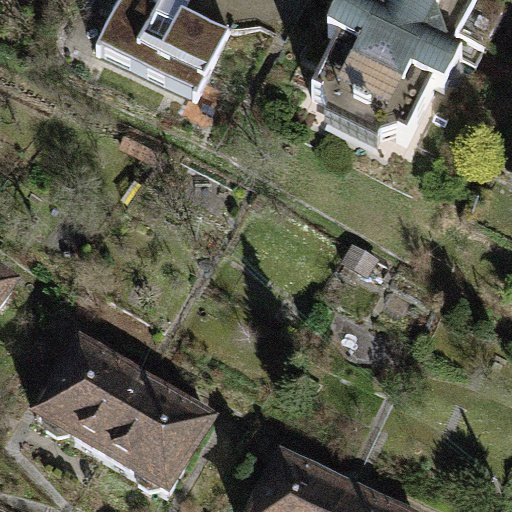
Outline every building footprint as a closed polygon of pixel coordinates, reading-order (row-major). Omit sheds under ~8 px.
[(162,0),(155,0),(155,2),(151,0),(121,0),(120,2),(116,0),(108,0),(101,15),(111,19),(96,51),(195,99),(227,34),(181,11),(186,0),(163,0),(162,0)] [(337,46),(310,101),(321,106),(325,122),(345,118),(377,133),(379,147),(395,142),(405,147),(431,95),(441,100),(459,64),(474,71),(501,16),(469,0),(330,0),(344,7),(327,41),(337,46)] [(374,263),(352,251),(343,265),(366,278),(374,263)] [(0,284),(0,310),(12,293),(0,284)] [(81,352),(37,425),(103,464),(146,390),(81,352)] [(103,464),(168,502),(211,429),(146,390),(103,464)] [(282,466),(260,511),(340,511),(348,496),(282,466)] [(340,511),(382,511),(348,496),(340,511)]
